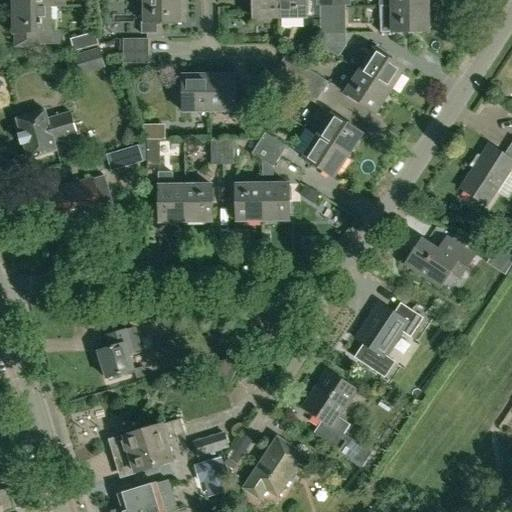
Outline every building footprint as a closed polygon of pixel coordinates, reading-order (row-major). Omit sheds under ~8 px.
[(183,22),(182,0),(144,0),(145,22),(142,22),(142,34),(159,34),(159,23),(183,22)] [(253,0),(254,18),(281,18),(280,0),(253,0)] [(307,0),(280,0),(281,18),(308,18),(307,0)] [(41,44),(57,44),(59,44),(59,42),(61,41),(61,34),(59,33),(59,31),(51,31),(51,6),(15,7),(15,33),(16,33),(16,47),(41,47),(41,44)] [(430,33),(430,6),(394,6),(394,20),(381,20),(381,33),(394,33),(430,33)] [(322,21),(322,33),(347,33),(347,20),(322,21)] [(73,51),(99,44),(96,32),(70,39),(73,51)] [(347,45),(347,33),(322,33),(322,45),(347,45)] [(121,49),(124,49),(124,52),(150,51),(150,39),(124,39),(121,39),(121,49)] [(100,49),(69,59),(73,71),(104,61),(100,49)] [(375,49),(361,71),(392,91),(406,69),(375,49)] [(150,64),(150,51),(124,52),(125,64),(150,64)] [(308,68),(287,54),(280,66),(301,80),(308,68)] [(102,62),(91,67),(96,80),(107,75),(102,62)] [(274,76),(295,89),(301,80),(280,66),(274,76)] [(330,82),(308,68),(301,80),(323,93),(330,82)] [(361,71),(346,93),(378,113),(392,91),(361,71)] [(184,112),(211,112),(210,74),(184,74),(184,112)] [(250,90),(237,90),(237,74),(210,74),(211,112),(237,112),(237,109),(250,109),(250,90)] [(316,103),(323,93),(301,80),(295,89),(316,103)] [(320,107),(312,119),(324,127),(317,137),(349,157),(363,134),(332,114),(332,115),(320,107)] [(22,133),(20,133),(23,142),(25,142),(30,158),(58,149),(56,141),(79,134),(72,111),(50,118),(47,109),(18,118),(22,133)] [(267,133),(259,144),(280,157),(288,147),(267,133)] [(317,137),(303,158),(335,178),(349,157),(317,137)] [(212,165),(225,165),(225,139),(212,139),(212,165)] [(225,165),(238,165),(237,139),(225,139),(225,165)] [(162,141),(149,140),(148,166),(162,166),(162,141)] [(489,146),(461,189),(486,205),(511,164),(511,142),(504,155),(489,146)] [(259,144),(253,154),(273,167),(280,157),(259,144)] [(145,162),(140,146),(107,155),(112,172),(145,162)] [(123,174),(127,185),(155,177),(152,166),(123,174)] [(160,223),(188,223),(187,185),(175,185),(175,172),(160,172),(160,223)] [(106,175),(48,192),(58,224),(88,215),(91,227),(118,219),(106,175)] [(238,221),(264,221),(263,184),(238,184),(238,221)] [(291,184),(263,184),(264,221),(291,221),(291,184)] [(213,185),(187,185),(188,223),(213,223),(213,185)] [(422,240),(406,263),(441,286),(451,270),(461,277),(475,256),(447,238),(438,251),(422,240)] [(511,246),(502,240),(492,255),(511,267),(511,265),(511,246)] [(363,344),(354,357),(385,378),(395,363),(384,356),(401,332),(409,338),(423,318),(401,303),(394,314),(379,304),(355,339),(363,344)] [(111,347),(99,351),(107,378),(134,369),(130,354),(134,353),(126,329),(107,335),(111,347)] [(235,337),(214,378),(227,385),(248,344),(235,337)] [(281,352),(265,343),(252,366),(268,375),(281,352)] [(352,424),(340,417),(357,389),(329,371),(305,408),(329,424),(326,427),(342,439),(352,424)] [(114,439),(126,477),(175,462),(172,452),(181,449),(173,422),(114,439)] [(226,431),(194,442),(198,458),(231,447),(226,431)] [(279,437),(251,478),(245,488),(261,499),(268,490),(279,497),(306,456),(279,437)] [(347,440),(339,452),(362,468),(371,456),(347,440)] [(223,456),(202,463),(207,479),(210,487),(221,483),(218,475),(228,472),(223,456)] [(111,511),(110,511),(173,511),(179,510),(170,480),(120,495),(124,508),(111,511)]
